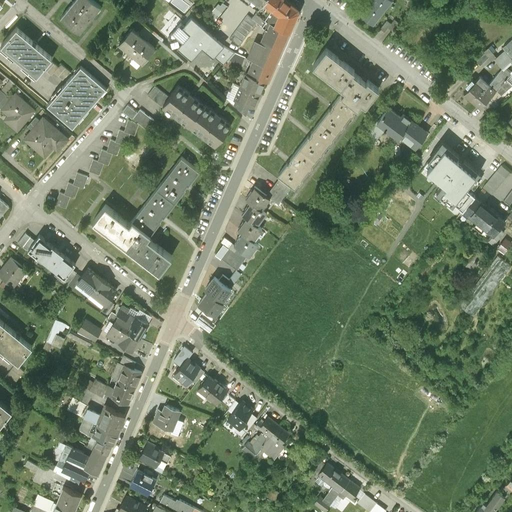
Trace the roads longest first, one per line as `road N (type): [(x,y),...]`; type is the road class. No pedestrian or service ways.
road 1 (residential): [(173,321),(318,3)]
road 2 (residential): [(173,321),(414,511)]
road 3 (residential): [(31,204),(126,92),(23,3)]
road 4 (tertiary): [(318,3),(511,155)]
road 5 (residential): [(91,511),(173,321)]
road 6 (residential): [(31,204),(173,321)]
road 7 (track): [(126,92),(188,66),(259,130)]
